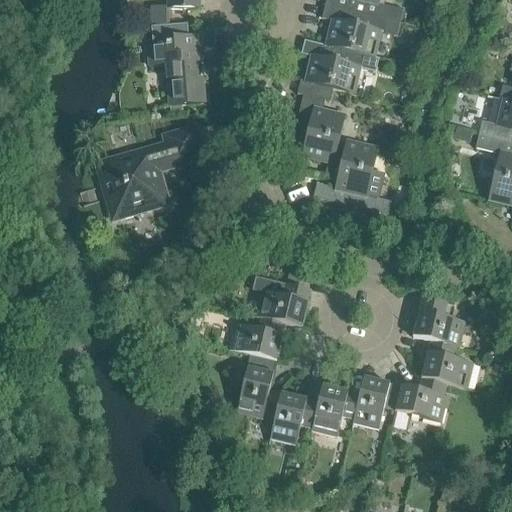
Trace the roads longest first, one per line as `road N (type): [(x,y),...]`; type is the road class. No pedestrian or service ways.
road 1 (residential): [(382,262),(324,248),(270,210),(253,167),(249,120),(263,52)]
road 2 (residential): [(372,288),(338,295),(330,313),(342,344),(359,351),(391,333),(394,314),(385,297)]
road 3 (residential): [(511,311),(444,275),(382,262)]
